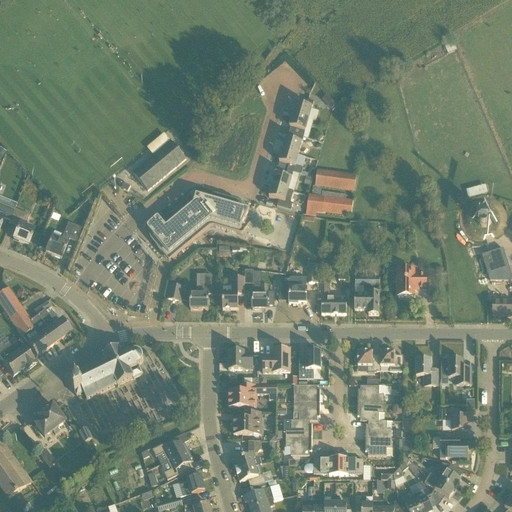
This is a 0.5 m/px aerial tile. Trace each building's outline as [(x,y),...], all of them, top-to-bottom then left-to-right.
[(293,117),(309,121),(314,103),(308,101),(306,108),(297,105),(293,117)] [(300,131),(298,137),(304,139),(309,121),(293,117),(290,128),(300,131)] [(319,133),(314,138),(319,142),(324,138),(319,133)] [(283,152),(299,156),(304,139),(298,137),(296,143),(286,140),(283,152)] [(171,142),(133,174),(148,192),(186,160),(171,142)] [(288,172),(293,174),(301,176),(303,169),(296,167),(299,156),(283,152),(279,164),(289,167),(288,172)] [(315,186),(315,187),(322,188),(345,191),(355,192),(357,177),(347,175),(317,171),(315,186)] [(273,187),(288,192),(293,174),(288,172),(286,178),(276,175),(273,187)] [(291,205),(294,193),(288,192),(273,187),(269,199),(279,202),(277,208),(291,212),(293,205),(291,205)] [(351,217),(353,202),(309,195),(306,215),(316,216),(317,213),(341,216),(351,217)] [(214,228),(240,236),(243,235),(244,234),(252,221),(247,218),(250,213),(196,197),(194,206),(176,221),(170,215),(161,223),(159,221),(157,220),(156,221),(149,228),(148,230),(148,231),(155,240),(155,239),(162,247),(161,248),(167,257),(169,256),(172,260),(209,229),(211,228),(214,228)] [(10,221),(14,211),(0,205),(0,229),(4,219),(10,221)] [(44,209),(41,218),(47,220),(50,211),(44,209)] [(14,211),(10,221),(10,222),(9,224),(18,228),(13,240),(28,246),(34,231),(25,228),(30,216),(15,210),(14,211)] [(480,221),(479,224),(479,225),(480,228),(482,229),(483,230),(486,231),(488,231),(489,230),(491,229),(493,227),(493,224),(493,221),(491,219),(489,217),(488,217),(485,217),(482,218),(481,220),(480,221)] [(63,238),(68,240),(76,243),(81,229),(68,224),(63,238)] [(67,245),(66,244),(51,238),(45,253),(61,260),(67,245)] [(490,282),(511,282),(511,278),(503,250),(482,257),(490,282)] [(309,266),(309,284),(319,284),(320,284),(320,266),(309,266)] [(244,279),(244,286),(253,286),(253,272),(245,272),(245,279),(244,279)] [(427,292),(427,275),(414,275),(414,272),(398,272),(397,298),(414,298),(414,291),(427,292)] [(204,276),(203,296),(198,296),(191,296),(190,311),(208,311),(208,297),(212,297),(212,276),(204,276)] [(244,286),(244,279),(231,279),(231,294),(222,294),(222,311),(238,311),(238,297),(244,297),(244,286)] [(364,292),(364,286),(380,286),(380,280),(355,279),(355,286),(355,296),(355,312),(369,312),(368,316),(379,316),(379,295),(370,295),(370,292),(364,292)] [(290,283),(290,290),(289,306),(298,306),(298,304),(306,304),(307,284),(290,283)] [(320,284),(319,284),(319,300),(322,300),(321,316),(334,316),(338,316),(347,316),(347,299),(330,299),(330,284),(320,284)] [(167,300),(181,303),(184,289),(170,286),(167,300)] [(252,311),(268,311),(268,286),(261,286),(261,296),(252,296),(252,311)] [(17,292),(21,298),(27,294),(23,288),(17,292)] [(0,294),(0,306),(16,330),(22,338),(35,329),(30,322),(7,290),(0,294)] [(511,301),(503,302),(503,297),(492,297),(492,318),(511,317),(511,301)] [(45,312),(38,317),(48,331),(39,337),(48,350),(71,334),(62,321),(55,326),(45,312)] [(35,329),(22,338),(27,346),(36,358),(48,350),(39,337),(48,331),(38,317),(30,322),(35,329)] [(1,345),(0,343),(0,358),(3,363),(13,378),(24,370),(26,372),(36,365),(33,361),(19,342),(12,347),(7,340),(1,345)] [(84,395),(87,401),(117,386),(118,388),(119,387),(119,386),(133,379),(133,380),(143,376),(138,366),(141,364),(142,360),(141,357),(138,354),(135,353),(132,353),(130,354),(129,352),(129,353),(126,346),(123,348),(119,349),(104,356),(104,355),(103,356),(103,357),(73,372),(76,378),(69,382),(77,398),(84,395)] [(263,359),(263,375),(290,375),(290,352),(273,352),(273,359),(263,359)] [(384,354),(380,354),(380,357),(381,357),(381,368),(390,369),(390,374),(403,374),(403,358),(395,357),(395,354),(392,354),(389,352),(386,352),(384,354)] [(253,372),(253,354),(245,354),(229,353),(229,355),(227,356),(225,358),(225,361),(226,363),(229,364),(228,372),(245,372),(245,371),(253,372)] [(321,372),(321,361),(321,354),(317,354),(316,354),(313,354),(313,353),(313,354),(307,354),(307,364),(299,364),(299,382),(308,382),(308,378),(314,378),(314,372),(321,372)] [(381,357),(380,357),(373,357),(373,354),(358,354),(358,357),(356,359),(356,363),(358,365),(358,368),(368,368),(368,374),(381,374),(381,368),(381,357)] [(431,362),(416,362),(416,378),(424,378),(424,388),(438,389),(438,372),(431,372),(431,362)] [(449,362),(449,364),(441,364),(441,378),(449,378),(449,380),(456,380),(456,387),(472,387),(472,370),(464,370),(464,362),(449,362)] [(239,393),(229,393),(229,397),(228,397),(228,405),(229,405),(229,409),(256,409),(256,397),(269,397),(269,402),(277,402),(277,387),(256,387),(239,387),(239,393)] [(294,405),(320,405),(320,392),(318,391),(318,388),(294,387),(294,405)] [(358,392),(358,406),(384,406),(384,388),(360,388),(360,392),(358,392)] [(467,402),(466,412),(474,412),(475,402),(467,402)] [(299,422),(310,423),(318,423),(318,419),(320,419),(320,405),(294,405),(294,415),(299,415),(299,422)] [(384,406),(358,406),(358,419),(360,419),(360,423),(368,423),(384,423),(384,415),(384,406)] [(65,423),(53,407),(51,408),(50,408),(47,410),(47,412),(36,419),(40,424),(37,427),(45,438),(53,433),(55,436),(60,432),(58,429),(65,423)] [(408,409),(403,409),(403,418),(408,418),(411,418),(411,409),(408,409)] [(439,422),(446,422),(452,422),(452,433),(468,433),(468,418),(458,418),(458,412),(439,411),(439,422)] [(244,421),(234,421),(234,436),(261,437),(261,415),(244,414),(244,421)] [(286,430),(286,440),(312,440),(312,426),(310,426),(310,423),(299,422),(291,422),(291,430),(286,430)] [(366,427),(366,441),(392,441),(392,431),(387,431),(387,423),(384,423),(368,423),(368,427),(366,427)] [(85,428),(78,432),(85,443),(92,438),(85,428)] [(178,439),(151,450),(158,466),(190,453),(186,445),(182,447),(178,439)] [(440,439),(440,461),(459,461),(459,463),(468,463),(468,446),(460,446),(460,439),(440,439)] [(312,440),(286,440),(286,449),(291,449),(291,458),(310,458),(310,454),(312,454),(312,440)] [(392,450),(392,441),(366,441),(366,454),(368,454),(368,458),(387,458),(386,450),(392,450)] [(412,443),(403,441),(403,453),(412,452),(412,449),(410,449),(410,447),(412,447),(412,443)] [(0,445),(0,486),(9,500),(25,489),(25,488),(32,483),(10,453),(3,443),(0,445)] [(261,443),(254,443),(254,453),(250,453),(251,457),(233,463),(237,473),(260,466),(262,466),(258,454),(261,451),(261,443)] [(50,469),(56,465),(47,452),(40,456),(50,469)] [(193,461),(190,453),(158,466),(164,482),(191,471),(188,463),(193,461)] [(329,477),(339,477),(339,460),(329,460),(329,461),(314,461),(314,476),(329,476),(329,477)] [(339,460),(339,477),(348,477),(348,476),(364,476),(364,461),(348,461),(348,460),(339,460)] [(408,468),(406,466),(404,464),(402,462),(402,466),(400,469),(402,474),(408,468)] [(435,478),(455,491),(461,482),(459,480),(462,474),(452,467),(443,465),(435,478)] [(237,473),(238,477),(240,484),(248,482),(250,489),(266,484),(263,475),(260,466),(237,473)] [(280,468),(283,481),(289,481),(289,468),(280,468)] [(393,476),(394,482),(404,477),(402,474),(400,469),(393,476)] [(430,475),(424,484),(449,500),(455,491),(435,478),(430,475)] [(200,478),(187,481),(179,484),(180,486),(172,488),(176,500),(180,499),(184,499),(205,493),(200,478)] [(270,489),(254,494),(244,497),(246,505),(249,504),(251,510),(274,503),(273,499),(272,499),(269,490),(270,490),(270,489)] [(432,511),(423,492),(417,495),(413,497),(420,511),(432,511)] [(420,511),(413,497),(399,503),(400,511),(420,511)] [(324,511),(335,511),(336,499),(325,498),(325,510),(324,511)] [(373,498),(361,498),(355,498),(355,511),(372,511),(373,501),(373,498)] [(180,499),(176,500),(156,505),(158,511),(160,511),(182,506),(180,499)] [(346,511),(347,499),(336,499),(335,511),(346,511)] [(383,511),(383,503),(379,503),(379,501),(373,501),(372,511),(383,511)] [(309,503),(303,502),(302,511),(313,511),(314,503),(309,503)] [(270,511),(269,509),(275,507),(274,503),(251,510),(251,511),(270,511)] [(314,503),(313,511),(324,511),(325,510),(318,510),(318,503),(314,503)] [(383,503),(383,511),(400,511),(399,503),(394,503),(394,510),(388,510),(388,503),(383,503)]
